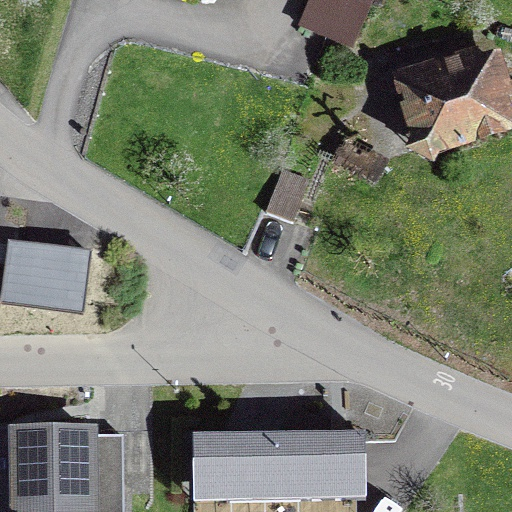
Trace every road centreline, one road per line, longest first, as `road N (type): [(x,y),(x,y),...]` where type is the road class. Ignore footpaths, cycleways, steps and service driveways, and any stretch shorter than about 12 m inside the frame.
road 1 (residential): [(321,347),(0,119)]
road 2 (residential): [(321,347),(0,354)]
road 3 (residential): [(511,404),(321,347)]
